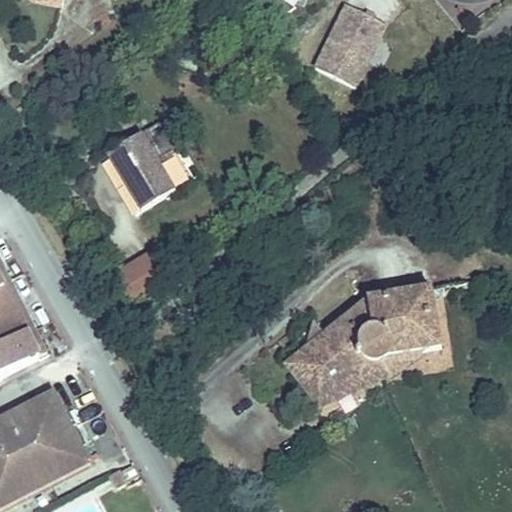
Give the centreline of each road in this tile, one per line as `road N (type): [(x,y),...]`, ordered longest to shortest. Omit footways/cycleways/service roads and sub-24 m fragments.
road 1 (unknown): [(457,252),(357,252),(147,444)]
road 2 (residential): [(187,511),(0,197)]
road 3 (unknown): [(0,92),(143,0)]
